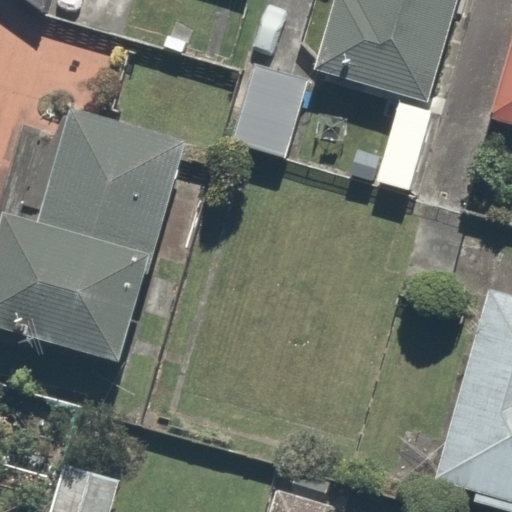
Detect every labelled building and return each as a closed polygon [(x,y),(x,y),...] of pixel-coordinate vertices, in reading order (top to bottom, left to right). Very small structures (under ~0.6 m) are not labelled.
[(333,0),(312,72),(405,100),(434,0),(333,0)] [(511,15),(503,14),(481,112),(511,118),(511,15)] [(301,80),(234,63),(214,140),(281,157),(301,80)] [(20,221),(0,214),(0,324),(106,357),(175,136),(58,100),(20,221)] [(511,292),(476,282),(418,475),(511,502),(511,292)] [(101,511),(112,470),(56,456),(41,511),(101,511)] [(307,511),(309,506),(267,493),(260,511),(307,511)]
